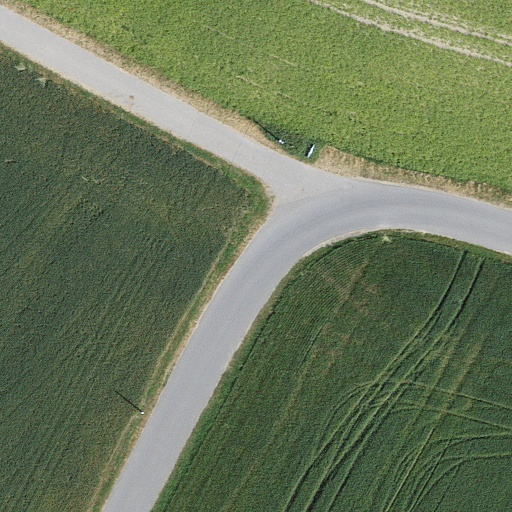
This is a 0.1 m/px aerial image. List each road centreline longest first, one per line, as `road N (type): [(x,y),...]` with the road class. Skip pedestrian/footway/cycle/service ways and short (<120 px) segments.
road 1 (track): [(13,0),(349,187),(464,191),(511,207)]
road 2 (track): [(349,187),(278,247),(130,511)]
